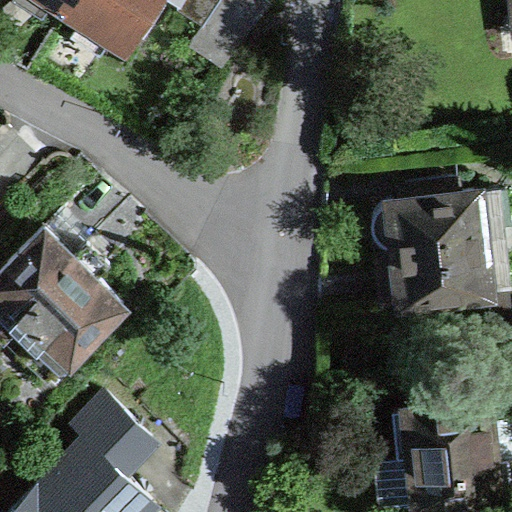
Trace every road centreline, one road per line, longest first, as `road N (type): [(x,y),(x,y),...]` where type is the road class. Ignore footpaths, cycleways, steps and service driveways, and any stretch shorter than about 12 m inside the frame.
road 1 (residential): [(267,246),(81,115),(0,70)]
road 2 (residential): [(230,511),(257,386),(267,246)]
road 3 (residential): [(267,246),(319,0)]
